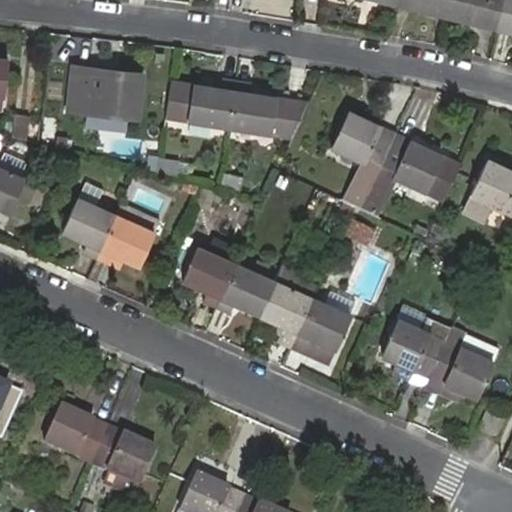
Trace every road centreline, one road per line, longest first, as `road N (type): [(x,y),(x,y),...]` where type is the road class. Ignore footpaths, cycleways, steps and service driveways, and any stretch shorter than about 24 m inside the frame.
road 1 (residential): [(0,279),(482,488)]
road 2 (residential): [(511,85),(267,38),(0,3)]
